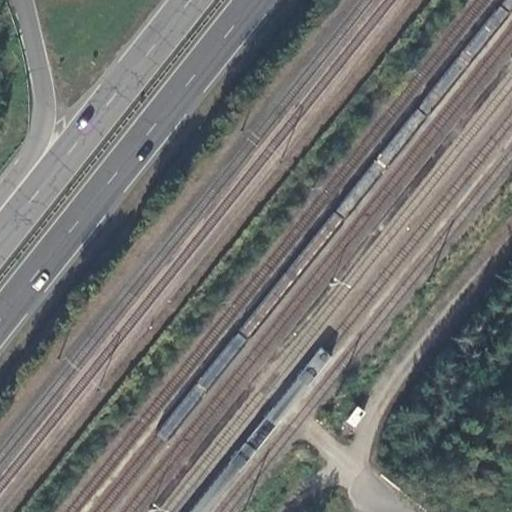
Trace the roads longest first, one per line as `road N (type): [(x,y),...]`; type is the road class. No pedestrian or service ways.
road 1 (trunk): [(0,319),(255,0)]
road 2 (track): [(511,259),(349,465),(286,511)]
road 3 (trunk): [(190,0),(0,241)]
road 4 (trunk): [(23,0),(42,108),(0,220)]
